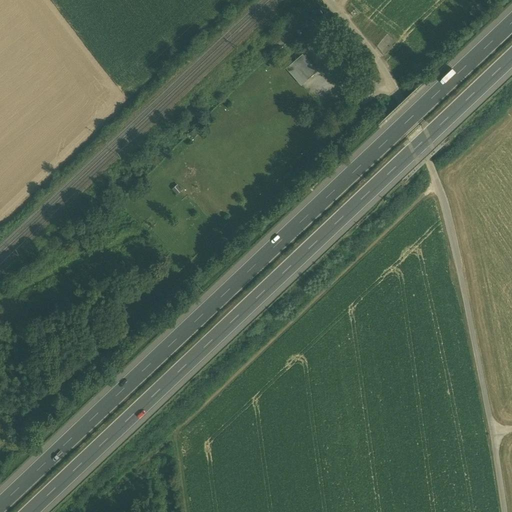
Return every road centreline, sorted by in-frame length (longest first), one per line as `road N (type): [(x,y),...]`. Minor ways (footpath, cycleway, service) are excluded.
road 1 (motorway): [(511,15),(0,502)]
road 2 (motorway): [(23,511),(511,49)]
road 3 (unclassified): [(322,0),(374,55),(445,213),(504,511)]
road 4 (track): [(0,442),(387,80)]
road 5 (track): [(183,511),(172,430),(435,188)]
